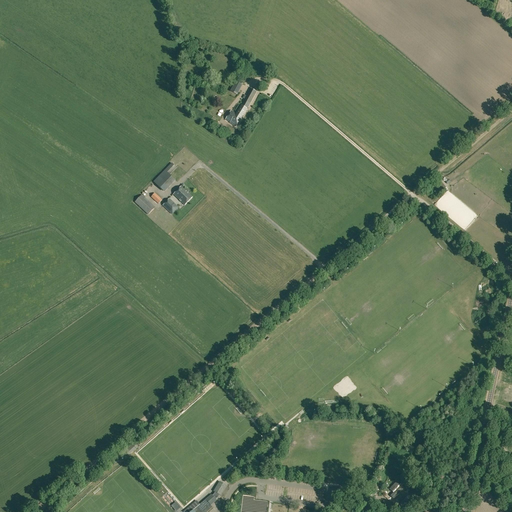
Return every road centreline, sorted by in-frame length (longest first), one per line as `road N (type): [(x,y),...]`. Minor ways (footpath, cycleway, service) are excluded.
road 1 (track): [(36,511),(324,268)]
road 2 (unclassified): [(466,511),(511,303)]
road 3 (unclassified): [(224,511),(244,481),(338,491),(364,505)]
road 4 (track): [(412,195),(511,107)]
